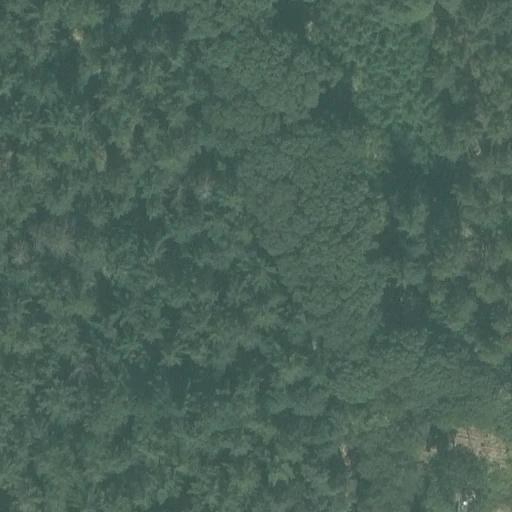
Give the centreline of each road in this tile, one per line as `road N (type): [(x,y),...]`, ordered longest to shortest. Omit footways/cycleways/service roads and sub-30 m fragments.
road 1 (unclassified): [(511,349),(403,323),(370,301),(247,0)]
road 2 (track): [(396,511),(370,301),(234,511)]
